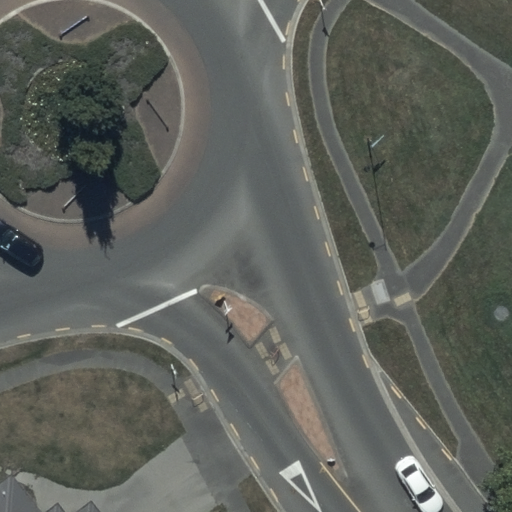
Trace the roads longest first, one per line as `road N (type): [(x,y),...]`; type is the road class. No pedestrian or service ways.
road 1 (tertiary): [(365,511),(275,353),(185,238)]
road 2 (tertiary): [(206,0),(224,24),(242,80),(241,138),(222,193),(185,238)]
road 3 (tertiary): [(185,238),(135,270),(76,283),(0,269)]
